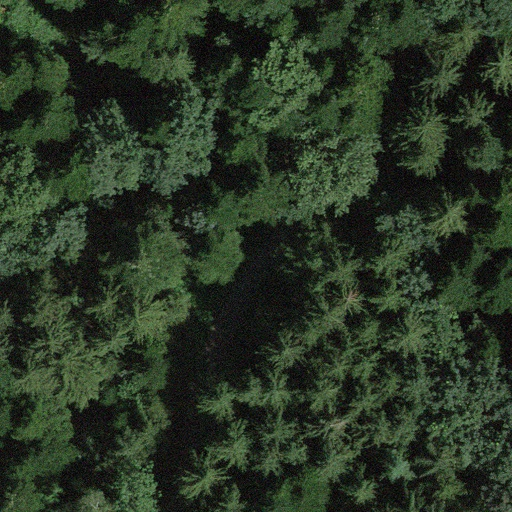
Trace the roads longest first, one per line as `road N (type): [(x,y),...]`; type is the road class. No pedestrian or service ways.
road 1 (track): [(170,511),(343,190)]
road 2 (track): [(343,190),(419,0)]
